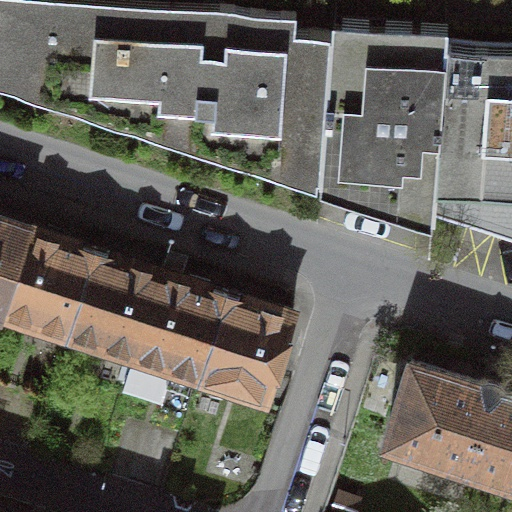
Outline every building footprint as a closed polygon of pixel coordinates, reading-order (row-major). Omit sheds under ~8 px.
[(194,131),(203,17),(143,12),(21,2),(21,0),(0,0),(0,61),(12,63),(12,72),(48,74),(48,83),(84,86),(84,95),(120,98),(120,107),(156,109),(156,118),(192,122),(191,130),(194,131)] [(194,131),(209,136),(245,138),(245,147),(281,150),(280,159),(320,163),(331,27),(313,26),(295,24),(296,6),(220,0),(218,18),(203,17),(194,131)] [(320,163),(319,171),(355,174),(355,182),(397,186),(396,196),(433,199),(432,210),(434,210),(447,36),(389,32),(331,27),(320,163)] [(511,41),(447,36),(434,210),(511,234),(511,41)] [(0,304),(3,305),(29,225),(0,215),(0,304)] [(3,305),(68,326),(94,246),(44,230),(29,225),(3,305)] [(68,326),(134,348),(160,268),(119,254),(94,246),(68,326)] [(174,361),(200,369),(226,289),(193,278),(160,268),(134,348),(136,348),(123,387),(161,399),(174,361)] [(200,369),(267,391),(293,311),(268,302),(226,289),(200,369)] [(412,357),(387,434),(511,474),(511,390),(506,388),(503,384),(501,382),(498,379),(494,377),(490,376),(485,376),(481,377),(478,379),(412,357)]
